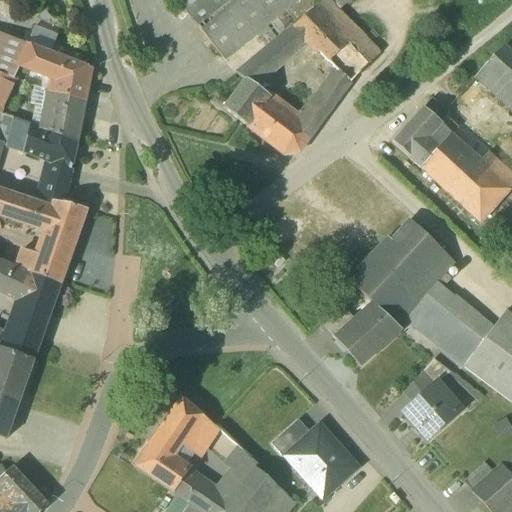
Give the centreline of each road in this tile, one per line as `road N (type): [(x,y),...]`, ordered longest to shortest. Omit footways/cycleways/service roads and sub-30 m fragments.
road 1 (residential): [(211,247),(345,141),(436,83),(511,15)]
road 2 (residential): [(98,0),(109,51),(137,113),(211,247)]
road 3 (residential): [(279,332),(438,511)]
road 4 (residential): [(279,332),(180,341),(143,355),(109,391)]
road 5 (residential): [(109,391),(86,465),(58,511)]
road 6 (residential): [(120,269),(109,391)]
